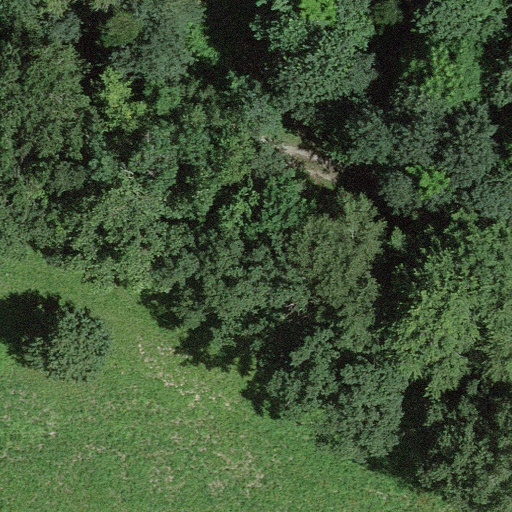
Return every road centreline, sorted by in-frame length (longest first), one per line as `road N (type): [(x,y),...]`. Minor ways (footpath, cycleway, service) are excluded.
road 1 (track): [(0,79),(440,244),(511,259)]
road 2 (track): [(337,206),(201,0)]
